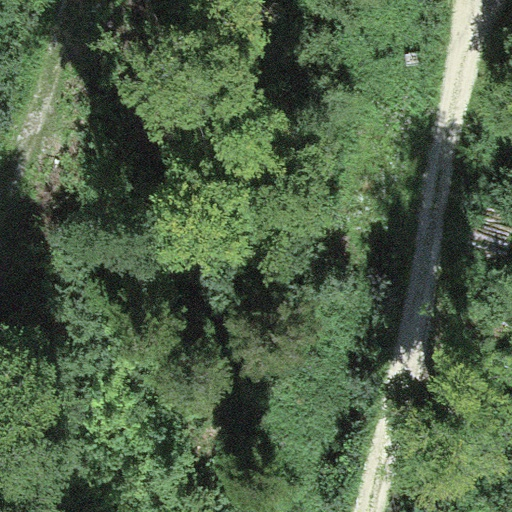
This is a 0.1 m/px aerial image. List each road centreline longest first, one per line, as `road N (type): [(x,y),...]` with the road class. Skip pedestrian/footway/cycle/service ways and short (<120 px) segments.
road 1 (track): [(373,511),(489,0)]
road 2 (track): [(0,187),(73,0)]
